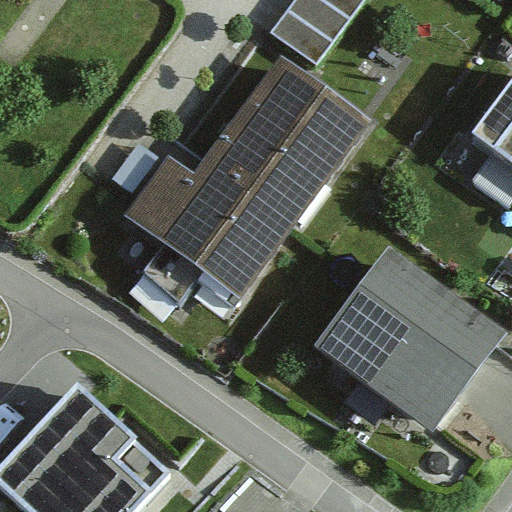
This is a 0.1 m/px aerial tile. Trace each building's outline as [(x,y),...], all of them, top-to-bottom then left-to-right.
[(359,0),(293,0),(260,45),(304,77),(359,0)] [(165,190),(124,245),(224,319),(353,146),(273,86),(185,205),(165,190)] [(511,141),(492,168),(511,183),(511,141)] [(389,255),(313,356),(431,446),(508,345),(496,336),(389,255)] [(142,511),(171,481),(79,396),(0,480),(0,492),(21,511),(142,511)]
